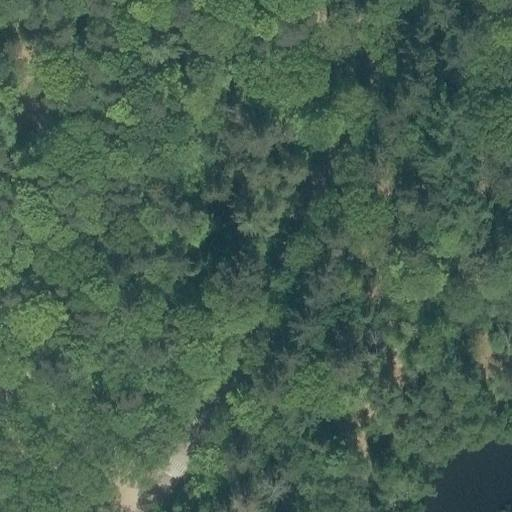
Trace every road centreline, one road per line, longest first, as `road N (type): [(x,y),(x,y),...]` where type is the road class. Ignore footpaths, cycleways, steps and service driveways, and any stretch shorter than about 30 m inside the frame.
road 1 (tertiary): [(142,511),(250,337),(402,0)]
road 2 (track): [(0,396),(22,393),(107,459),(112,507)]
road 3 (track): [(118,511),(0,430)]
